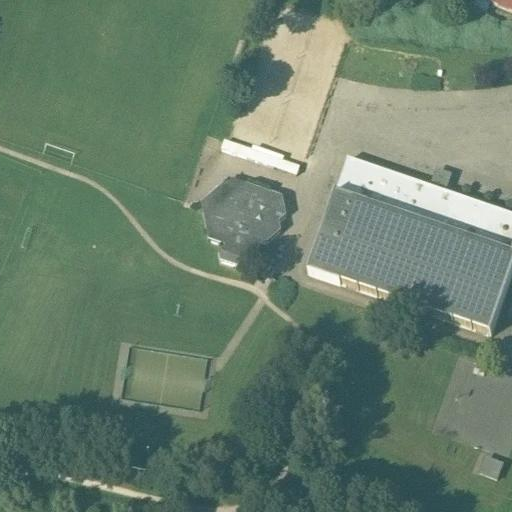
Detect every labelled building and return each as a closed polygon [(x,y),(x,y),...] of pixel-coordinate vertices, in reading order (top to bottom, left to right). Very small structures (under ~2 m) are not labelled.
[(511,0),(489,0),(488,4),(511,14),(511,0)] [(250,153),(225,144),(222,153),(247,162),(247,161),(250,153)] [(299,170),(250,153),(247,161),(296,179),(299,170)] [(340,288),(341,287),(489,339),(491,340),(511,278),(511,218),(347,162),(308,277),(340,288)] [(435,172),(429,190),(445,195),(451,177),(435,172)] [(282,200),(238,185),(203,216),(209,243),(226,249),(245,255),(262,261),(269,255),(267,246),(281,234),(279,225),(286,219),(282,200)] [(245,255),(226,249),(220,255),(221,264),(222,264),(239,270),(246,264),(245,255)] [(502,468),(485,462),(480,476),(497,483),(502,468)]
